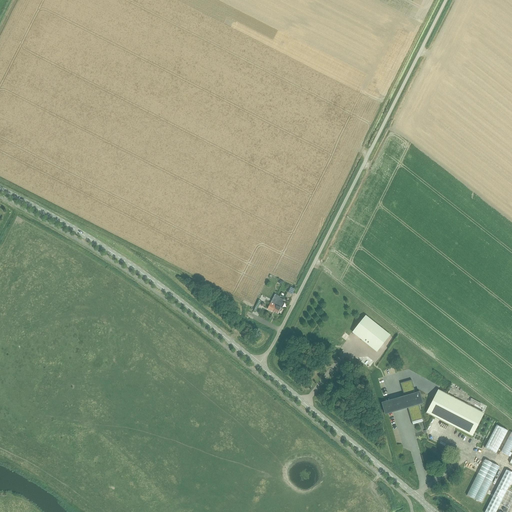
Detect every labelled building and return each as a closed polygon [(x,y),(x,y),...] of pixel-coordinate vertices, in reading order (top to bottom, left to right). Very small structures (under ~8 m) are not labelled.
[(275,294),(268,309),(273,312),(280,298),(280,297),(275,294)] [(280,298),(273,312),(278,314),(282,306),(282,307),(285,303),(284,303),(282,302),(283,300),(280,298)] [(353,332),(377,351),(389,335),(366,316),(353,332)] [(400,383),(404,396),(381,403),(385,415),(408,409),(412,425),(413,425),(412,422),(422,419),(426,431),(419,405),(423,404),(420,392),(415,393),(412,380),(400,383)] [(472,436),(483,414),(438,390),(427,413),(472,436)] [(496,454),(508,431),(496,425),(484,448),(496,454)] [(478,474),(467,495),(481,503),(486,493),(499,467),(485,460),(478,474)] [(496,511),(511,480),(511,472),(506,469),(485,511),(496,511)]
